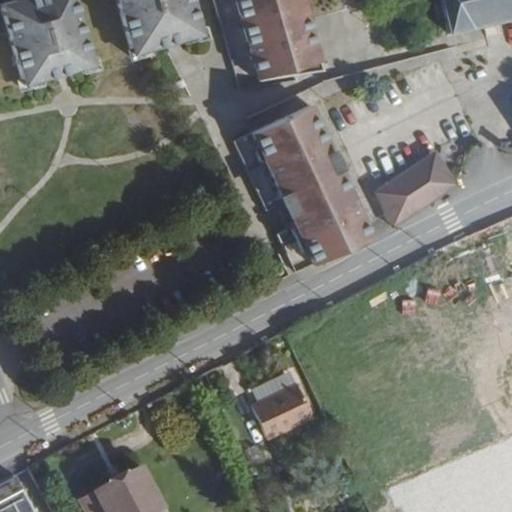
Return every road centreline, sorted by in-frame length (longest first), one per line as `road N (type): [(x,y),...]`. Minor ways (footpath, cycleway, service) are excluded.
road 1 (tertiary): [(511,191),(12,440)]
road 2 (unknown): [(0,359),(242,217),(242,181),(193,62)]
